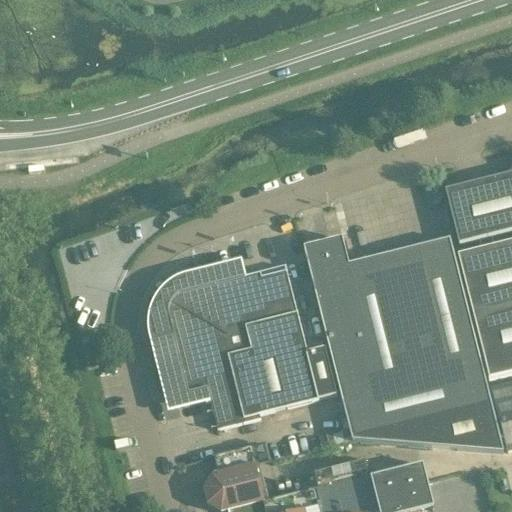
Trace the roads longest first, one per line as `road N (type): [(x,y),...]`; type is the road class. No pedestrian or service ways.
road 1 (unclassified): [(164,511),(128,368),(126,317),(145,271),(198,230),(511,128)]
road 2 (primary): [(0,138),(92,128),(481,0)]
